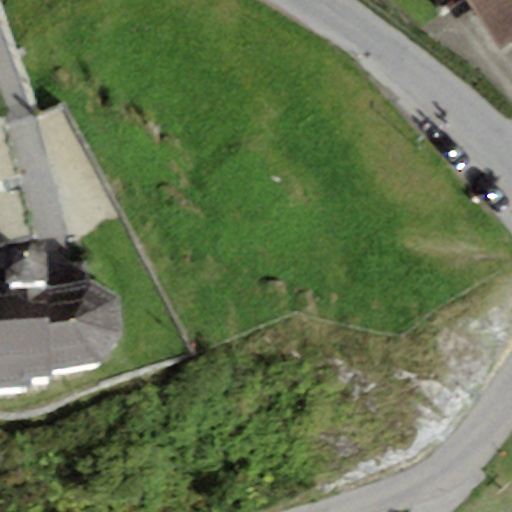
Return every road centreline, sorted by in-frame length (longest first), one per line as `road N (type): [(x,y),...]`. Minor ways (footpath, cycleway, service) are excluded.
road 1 (residential): [(511,170),(419,77),(311,0)]
road 2 (residential): [(328,511),(441,468),(469,448),(511,395)]
